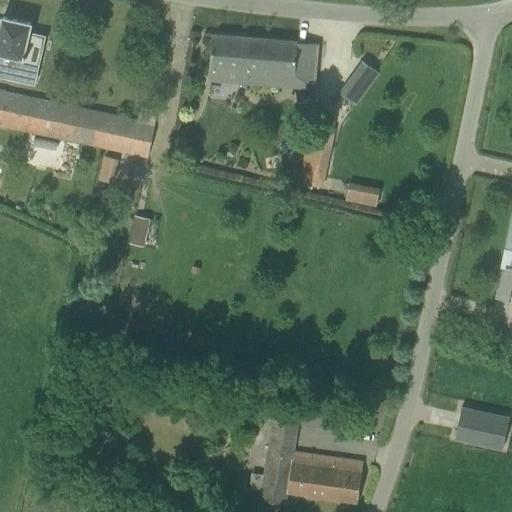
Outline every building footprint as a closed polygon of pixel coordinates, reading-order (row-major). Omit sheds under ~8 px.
[(39,60),(44,37),(28,33),(31,24),(3,18),(0,30),(0,71),(5,72),(9,53),(8,53),(11,44),(24,47),(22,56),(39,60)] [(296,43),(213,35),(211,67),(237,70),(236,82),(313,88),(317,45),(296,43)] [(339,94),(355,105),(378,73),(362,62),(339,94)] [(0,124),(148,156),(155,125),(0,91),(0,124)] [(333,127),(313,123),(309,146),(304,144),(296,182),(321,187),(333,127)] [(73,176),(80,144),(31,133),(24,165),(73,176)] [(113,183),(118,160),(104,156),(98,180),(113,183)] [(346,182),(345,200),(377,203),(378,185),(346,182)] [(127,212),(133,187),(126,185),(120,210),(127,212)] [(501,265),(511,267),(511,211),(511,212),(501,265)] [(146,237),(131,234),(129,243),(144,246),(146,237)] [(107,385),(108,383),(107,381),(107,380),(106,379),(104,378),(102,377),(101,378),(99,378),(98,379),(97,381),(97,383),(97,384),(98,386),(99,387),(100,388),(102,388),(104,388),(105,387),(106,386),(107,385)] [(509,417),(462,406),(455,439),(502,450),(509,417)] [(287,492),(357,502),(363,463),(293,453),(298,422),(273,418),(261,500),(285,504),(287,492)]
